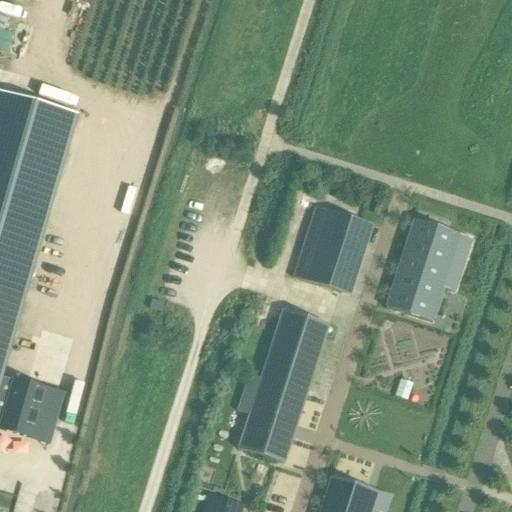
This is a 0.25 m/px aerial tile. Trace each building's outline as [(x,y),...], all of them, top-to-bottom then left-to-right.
[(0,95),(0,380),(1,375),(76,117),(0,95)] [(295,277),(347,298),(368,232),(315,214),(295,277)] [(389,311),(430,324),(441,290),(453,294),(470,240),(417,223),(389,311)] [(150,301),(148,310),(161,313),(163,304),(150,301)] [(246,417),(235,451),(277,464),(292,417),(319,335),(280,321),(261,381),(246,376),(235,413),(246,417)] [(1,375),(0,380),(0,431),(29,439),(32,428),(51,433),(64,391),(14,377),(13,379),(1,375)] [(329,478),(317,511),(382,511),(387,497),(373,493),(377,481),(368,478),(364,490),(329,478)]
